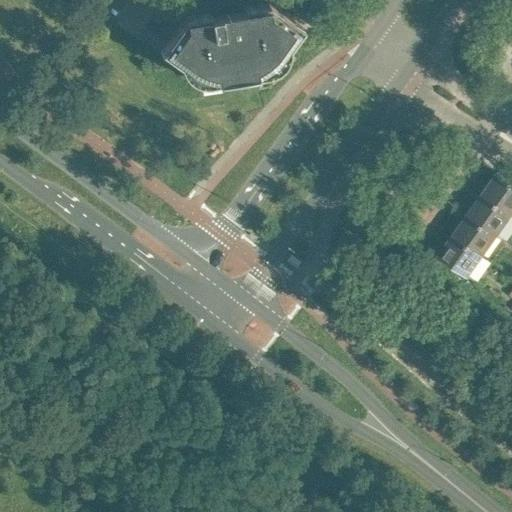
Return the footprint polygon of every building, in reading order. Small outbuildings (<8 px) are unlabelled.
[(303,27),(268,2),(235,8),(233,13),(221,15),(217,11),(185,16),(160,51),(195,76),(217,73),(219,82),(257,75),(255,66),(278,62),(303,27)] [(511,181),(498,171),(483,192),(511,212),(511,181)] [(511,213),(511,212),(483,192),(468,213),(497,234),(511,213)] [(497,234),(468,213),(453,234),(483,255),(497,234)] [(483,255),(453,234),(438,255),(468,275),(483,255)]
